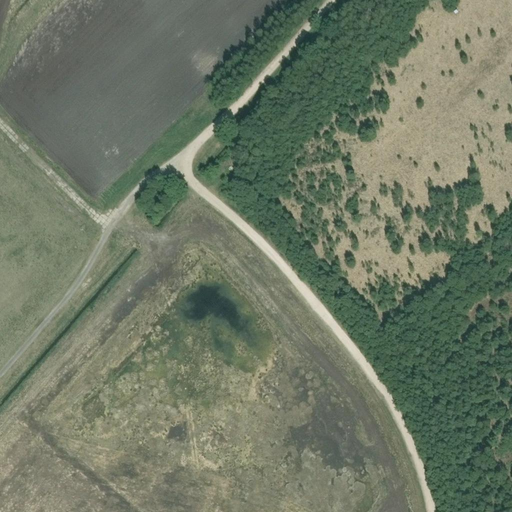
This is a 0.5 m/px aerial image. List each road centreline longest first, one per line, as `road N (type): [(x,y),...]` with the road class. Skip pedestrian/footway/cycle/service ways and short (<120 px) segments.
road 1 (unclassified): [(333,0),(223,123),(127,201),(95,257),(0,372)]
road 2 (track): [(173,164),(278,261),(386,389),(428,511)]
